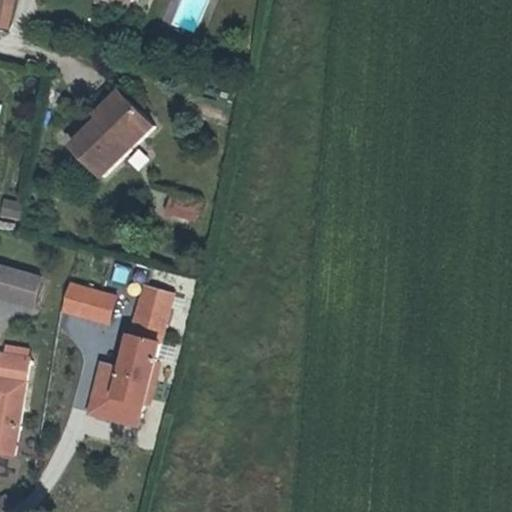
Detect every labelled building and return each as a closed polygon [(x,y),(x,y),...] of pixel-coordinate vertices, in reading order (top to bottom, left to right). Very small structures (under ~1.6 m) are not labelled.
[(13,0),(0,0),(0,27),(9,29),(13,0)] [(165,127),(142,98),(125,113),(118,105),(111,111),(115,116),(78,149),(103,181),(165,127)] [(195,203),(168,192),(162,208),(189,219),(195,203)] [(6,199),(4,218),(25,220),(27,201),(6,199)] [(44,277),(4,265),(0,277),(0,292),(36,303),(44,277)] [(119,291),(78,284),(73,311),(115,319),(119,291)] [(172,290),(144,284),(126,366),(106,361),(100,391),(120,395),(115,416),(142,421),(147,401),(150,402),(172,290)] [(36,355),(6,350),(3,374),(0,373),(0,450),(21,454),(36,355)] [(120,395),(100,391),(95,411),(115,416),(120,395)] [(0,456),(0,479),(14,481),(16,458),(0,456)] [(3,493),(0,496),(0,511),(21,511),(24,507),(3,493)]
